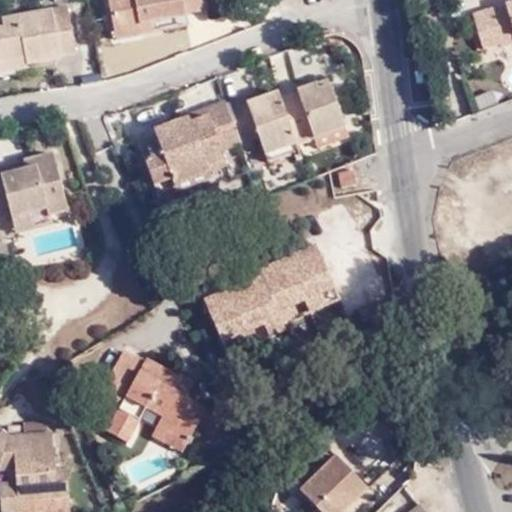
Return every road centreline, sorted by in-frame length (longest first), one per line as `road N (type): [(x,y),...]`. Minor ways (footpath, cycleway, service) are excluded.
road 1 (tertiary): [(403,157),(429,326),(478,511)]
road 2 (tertiary): [(384,0),(403,157)]
